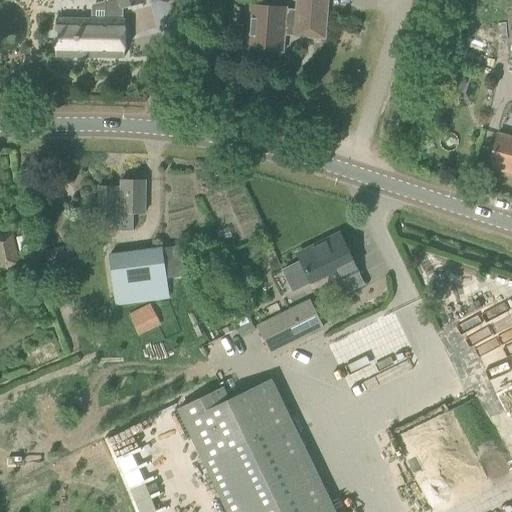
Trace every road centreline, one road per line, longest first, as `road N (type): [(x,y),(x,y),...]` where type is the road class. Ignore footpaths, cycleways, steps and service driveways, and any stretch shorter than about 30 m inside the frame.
road 1 (tertiary): [(511,224),(226,137),(142,126),(0,126)]
road 2 (track): [(440,0),(384,183)]
